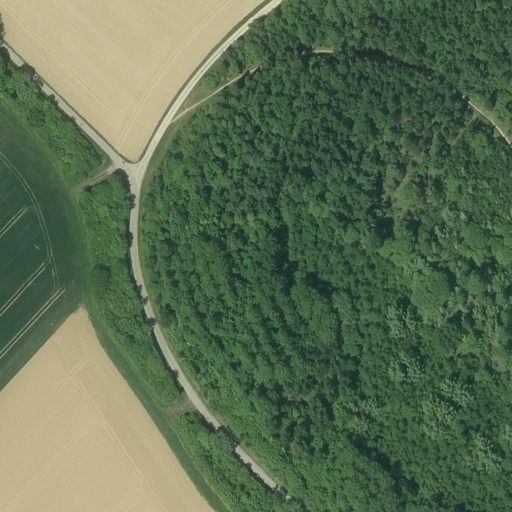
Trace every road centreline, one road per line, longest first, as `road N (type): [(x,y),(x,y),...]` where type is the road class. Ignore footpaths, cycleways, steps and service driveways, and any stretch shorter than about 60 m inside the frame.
road 1 (track): [(0,48),(134,177),(136,271),(176,372),(216,430),(299,511)]
road 2 (track): [(134,177),(187,87),(278,0)]
